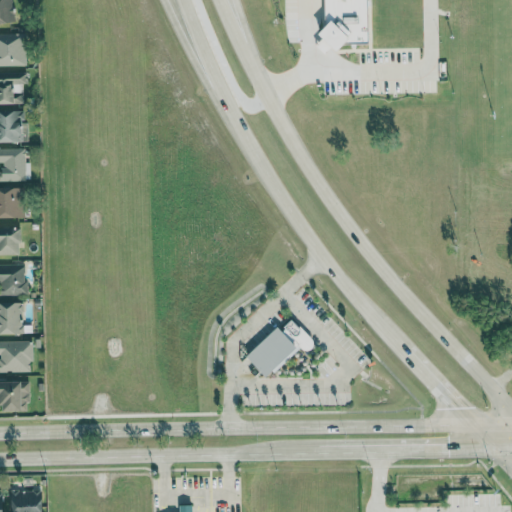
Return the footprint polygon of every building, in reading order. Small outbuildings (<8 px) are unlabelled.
[(0,0),(0,22),(15,22),(13,0),(0,0)] [(326,0),(327,38),(334,37),(335,44),(369,43),(367,0),(326,0)] [(0,32),(0,65),(27,65),(27,32),(0,32)] [(0,103),(21,103),(20,92),(22,92),(22,83),(28,83),(28,71),(0,71),(0,103)] [(0,141),(24,141),(23,108),(0,108),(0,141)] [(25,147),(0,148),(0,162),(1,162),(1,181),(26,180),(25,147)] [(25,187),(0,187),(0,216),(26,216),(25,187)] [(0,253),(22,254),(22,227),(0,226),(0,253)] [(0,295),(27,294),(26,263),(0,264),(0,295)] [(0,333),(23,333),(23,302),(0,302),(0,333)] [(284,329),(305,353),(316,344),(295,320),(284,329)] [(268,377),(299,348),(279,326),(248,355),(268,377)] [(32,340),(0,340),(0,372),(32,372),(32,340)] [(0,410),(29,411),(29,381),(0,381),(0,410)] [(12,511),(43,511),(43,490),(12,491),(12,511)]
